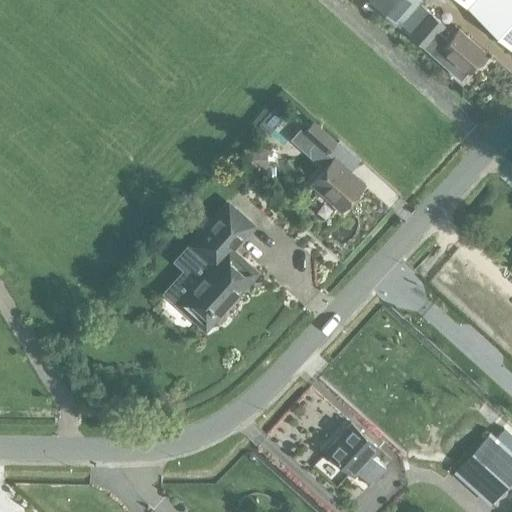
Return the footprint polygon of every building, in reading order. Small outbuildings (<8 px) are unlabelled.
[(442,23),(427,9),(418,3),(420,0),(368,0),(397,26),(399,24),(407,31),(452,71),(456,66),(462,71),(482,49),(457,26),(447,37),(437,28),(442,23)] [(511,0),(458,0),(511,47),(511,0)] [(276,105),(258,124),(269,134),(286,114),(276,105)] [(314,121),(304,131),(327,151),(336,141),(314,121)] [(267,164),(267,149),(244,149),(244,164),(267,164)] [(334,158),(313,182),(342,208),(346,205),(349,205),(354,199),(354,196),(364,184),(334,158)] [(205,331),(260,270),(233,246),(255,222),(228,198),(187,243),(172,260),(182,268),(161,291),(173,302),(205,331)] [(372,455),(379,448),(350,422),(326,449),(355,474),(357,471),(363,476),(372,484),(387,468),(378,460),(372,455)] [(511,476),(511,451),(490,431),(454,471),(489,503),(511,476)]
